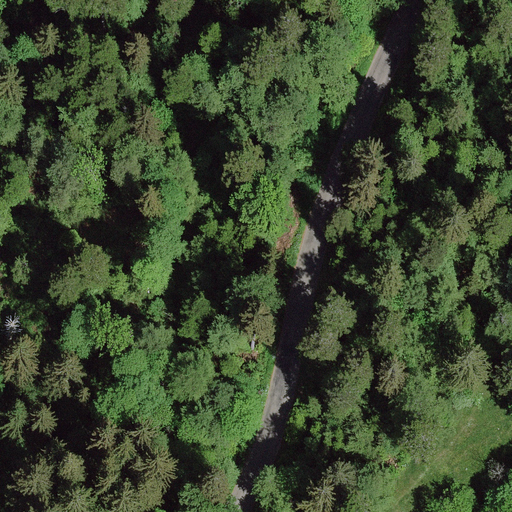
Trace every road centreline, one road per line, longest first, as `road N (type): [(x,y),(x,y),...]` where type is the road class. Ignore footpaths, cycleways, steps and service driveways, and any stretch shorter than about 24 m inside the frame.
road 1 (unclassified): [(234,511),(268,442),(297,315),(359,115),(420,0)]
road 2 (track): [(148,511),(160,463),(184,203),(262,0)]
